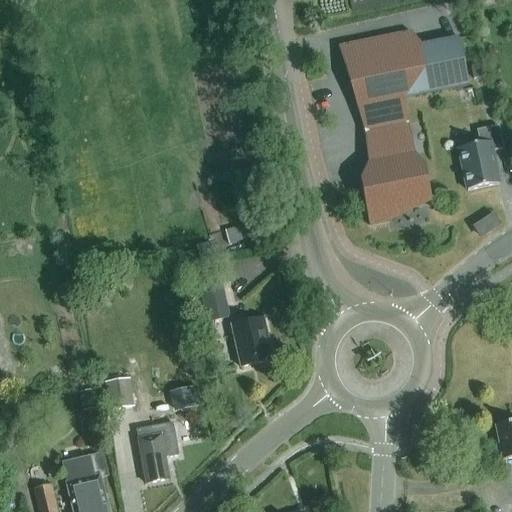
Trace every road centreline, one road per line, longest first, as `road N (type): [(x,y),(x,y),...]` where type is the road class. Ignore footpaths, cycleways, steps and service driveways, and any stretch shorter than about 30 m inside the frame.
road 1 (tertiary): [(344,322),(316,269),(259,0)]
road 2 (tertiary): [(185,511),(334,389)]
road 3 (tertiary): [(408,329),(511,245)]
